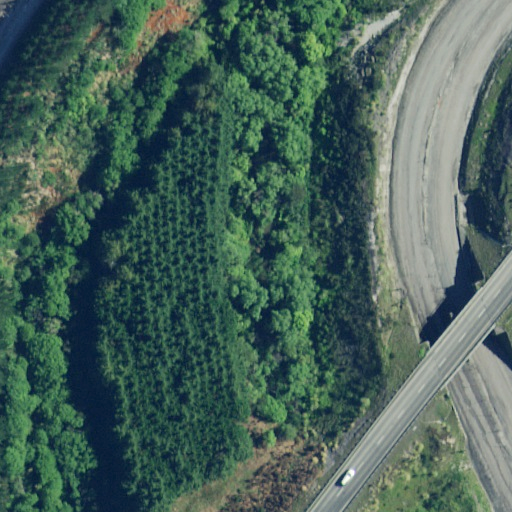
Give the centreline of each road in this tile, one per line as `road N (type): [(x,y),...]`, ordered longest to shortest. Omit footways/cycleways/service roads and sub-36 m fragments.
road 1 (tertiary): [(323,511),(511,273)]
road 2 (tertiary): [(429,247),(422,201),(433,99),(459,40),(500,0)]
road 3 (tertiary): [(511,474),(472,405),(433,305),(429,247)]
road 4 (tertiary): [(429,247),(461,292),(511,420)]
